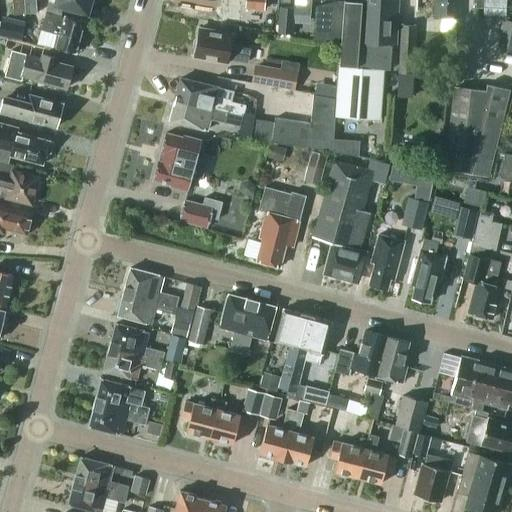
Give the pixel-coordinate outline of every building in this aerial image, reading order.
[(26,14),(25,0),(13,0),(15,16),(26,15),(26,14)] [(25,0),(26,14),(26,15),(38,14),(37,0),(25,0)] [(49,0),(48,3),(46,12),(61,17),(63,7),(87,14),(91,0),(49,0)] [(245,0),(245,11),(264,13),(265,0),(245,0)] [(311,17),(311,0),(305,0),(305,4),(302,6),(295,5),(295,8),(280,7),(278,33),(293,35),(295,16),(311,17)] [(345,5),(342,45),(335,119),(379,122),(383,73),(390,73),(394,27),(397,27),(399,0),(362,0),(362,5),(346,4),(346,5),(345,5)] [(437,0),(436,21),(458,22),(458,0),(437,0)] [(511,0),(474,0),(473,8),(511,10),(511,0)] [(225,15),(241,19),(244,7),(228,3),(225,15)] [(346,5),(346,4),(342,4),(342,6),(334,5),(316,10),(314,41),(342,45),(345,5),(346,5)] [(76,54),(85,23),(65,18),(61,17),(46,12),(41,30),(37,43),(57,49),(76,54)] [(26,22),(0,16),(0,34),(22,39),(26,22)] [(511,21),(503,20),(498,49),(511,51),(511,21)] [(399,73),(415,74),(417,26),(401,25),(399,73)] [(230,61),(239,62),(249,64),(251,51),(233,47),(235,37),(200,30),(195,59),(229,65),(230,61)] [(28,33),(26,42),(37,44),(39,36),(28,33)] [(13,51),(6,77),(22,81),(23,77),(66,90),(73,67),(57,63),(58,60),(42,55),(41,59),(28,56),(13,51)] [(252,82),(295,90),(298,72),(255,64),(252,82)] [(220,88),(182,79),(176,101),(244,116),(245,114),(247,106),(217,99),(220,88)] [(337,98),(338,86),(326,84),(324,96),(336,97),(337,98)] [(510,91),(487,84),(487,91),(454,87),(444,168),(489,177),(510,91)] [(313,110),(336,113),(337,98),(336,97),(324,96),(315,94),(313,110)] [(0,112),(56,128),(63,104),(29,96),(27,106),(4,99),(0,112)] [(242,127),(244,116),(176,101),(171,123),(209,132),(212,120),(242,127)] [(335,119),(336,113),(313,110),(311,124),(308,147),(334,152),(335,139),(335,119)] [(252,140),(255,119),(255,115),(245,114),(244,116),(242,127),(240,138),(252,140)] [(262,141),(265,121),(255,119),(252,140),(262,141)] [(284,144),(288,120),(276,119),(275,123),(272,142),(273,142),(284,144)] [(296,145),(299,122),(288,120),(284,144),(296,145)] [(272,142),(275,123),(265,121),(262,141),(272,142)] [(308,147),(311,124),(299,122),(296,145),(308,147)] [(48,153),(50,154),(52,147),(50,145),(50,143),(19,134),(14,128),(0,124),(0,149),(0,148),(12,151),(11,156),(43,165),(45,156),(47,156),(48,153)] [(183,137),(183,138),(168,134),(163,153),(166,154),(164,163),(160,162),(156,181),(171,185),(171,187),(190,191),(194,175),(201,177),(205,161),(198,159),(202,142),(183,137)] [(361,141),(335,139),(334,152),(360,157),(361,141)] [(403,156),(421,159),(423,143),(405,141),(405,144),(403,156)] [(287,148),(271,144),(268,158),(283,162),(287,148)] [(328,156),(313,152),(305,181),(320,185),(328,156)] [(511,157),(505,156),(501,180),(511,181),(511,157)] [(371,160),(368,171),(374,173),(372,180),(385,184),(390,165),(371,160)] [(40,178),(13,171),(15,165),(0,161),(0,190),(6,192),(5,198),(32,205),(36,191),(40,191),(42,183),(39,180),(40,178)] [(358,285),(367,253),(358,251),(359,245),(363,244),(372,213),(364,211),(372,180),(374,173),(368,171),(335,162),(314,238),(333,244),(325,276),(358,285)] [(399,182),(402,168),(393,166),(390,180),(399,182)] [(471,185),(467,200),(486,205),(490,189),(471,185)] [(292,247),(299,222),(305,199),(265,188),(258,211),(266,213),(259,238),(263,239),(262,244),(249,240),(244,256),(258,260),(257,261),(280,268),(286,246),(292,247)] [(223,202),(205,197),(203,205),(185,200),(179,221),(208,229),(210,218),(218,220),(223,202)] [(402,226),(422,230),(429,202),(409,197),(402,226)] [(0,232),(3,234),(4,230),(26,235),(27,230),(30,229),(32,222),(30,219),(32,214),(0,205),(0,232)] [(454,234),(473,239),(479,211),(460,206),(454,234)] [(476,236),(499,241),(502,224),(492,222),(494,213),(481,211),(476,236)] [(390,280),(394,280),(404,243),(380,236),(372,263),(376,264),(370,284),(373,285),(374,288),(381,290),(384,288),(388,289),(390,280)] [(496,251),(499,241),(476,236),(472,254),(484,256),(486,248),(496,251)] [(438,243),(425,239),(412,286),(416,287),(413,298),(431,303),(437,282),(440,283),(447,258),(435,255),(438,243)] [(499,307),(503,290),(500,289),(503,279),(498,277),(484,273),(488,259),(470,255),(463,279),(476,282),(467,315),(492,321),(496,307),(499,307)] [(502,263),(488,259),(484,273),(498,277),(502,263)] [(126,292),(178,306),(180,298),(162,293),(166,278),(132,269),(126,292)] [(0,305),(6,307),(6,304),(9,304),(11,297),(9,294),(14,277),(0,272),(0,305)] [(200,286),(187,283),(181,306),(195,310),(200,286)] [(176,315),(178,306),(126,292),(120,316),(153,325),(157,310),(176,315)] [(268,342),(277,309),(230,295),(220,329),(236,334),(231,353),(247,357),(252,338),(268,342)] [(212,310),(198,306),(189,341),(203,345),(212,310)] [(194,311),(187,310),(183,324),(171,321),(168,333),(188,338),(194,311)] [(288,390),(293,369),(308,317),(285,310),(276,345),(291,349),(280,388),(288,390)] [(321,365),(323,357),(332,323),(308,317),(293,369),(288,390),(297,393),(306,360),(321,365)] [(111,348),(163,362),(166,354),(147,348),(151,334),(117,325),(111,348)] [(377,378),(388,338),(367,332),(360,357),(342,352),(336,374),(350,378),(352,371),(377,378)] [(388,338),(377,378),(403,385),(407,369),(403,368),(410,344),(388,338)] [(161,372),(163,362),(111,348),(104,371),(138,381),(142,366),(161,372)] [(511,371),(462,358),(451,396),(473,402),(477,386),(494,390),(496,385),(511,389),(511,371)] [(179,366),(164,363),(159,380),(174,384),(179,366)] [(263,372),(259,387),(277,392),(281,377),(263,372)] [(372,393),(375,381),(368,379),(364,390),(372,393)] [(148,418),(150,409),(146,408),(150,394),(136,390),(136,389),(102,380),(96,404),(148,418)] [(375,381),(372,393),(380,395),(383,383),(375,381)] [(511,407),(511,389),(496,385),(494,390),(477,386),(473,402),(507,411),(509,407),(511,407)] [(265,393),(248,389),(242,411),(259,415),(265,393)] [(385,396),(380,395),(372,393),(366,417),(378,420),(385,396)] [(261,416),(276,420),(282,398),(267,394),(261,416)] [(346,411),(349,400),(329,395),(326,406),(346,411)] [(396,425),(420,431),(428,401),(403,395),(396,425)] [(209,442),(220,401),(212,398),(209,408),(187,402),(182,418),(190,420),(186,435),(209,442)] [(300,400),(296,412),(305,414),(308,415),(311,403),(300,400)] [(244,435),(248,419),(225,412),(228,403),(220,401),(209,442),(233,448),(236,433),(244,435)] [(146,426),(148,418),(96,404),(89,427),(123,436),(127,421),(146,426)] [(283,460),(296,412),(288,410),(282,430),(268,426),(260,454),(283,460)] [(296,412),(283,460),(307,467),(315,438),(299,434),(305,414),(296,412)] [(487,419),(473,415),(466,441),(511,454),(511,423),(488,417),(487,419)] [(439,419),(425,416),(422,427),(436,430),(439,419)] [(167,423),(152,419),(149,433),(163,436),(167,423)] [(398,454),(412,458),(419,432),(404,428),(398,454)] [(393,475),(397,458),(375,452),(380,437),(369,434),(367,440),(368,440),(365,449),(366,450),(358,480),(381,486),(385,472),(393,475)] [(431,437),(419,434),(414,453),(426,456),(431,437)] [(368,440),(367,440),(361,438),(358,447),(334,441),(330,458),(338,460),(334,474),(358,480),(366,450),(365,449),(368,440)] [(465,509),(475,511),(497,511),(511,465),(469,453),(457,493),(469,496),(465,509)] [(450,473),(453,465),(454,461),(430,454),(426,466),(424,465),(415,496),(440,503),(448,472),(450,473)] [(75,482),(128,496),(130,488),(110,483),(114,467),(81,458),(75,482)] [(146,496),(151,480),(135,476),(131,492),(146,496)] [(125,504),(128,496),(75,482),(69,506),(91,511),(102,511),(106,499),(125,504)] [(199,511),(204,498),(180,492),(174,511),(199,511)] [(204,498),(199,511),(224,511),(227,504),(204,498)]
